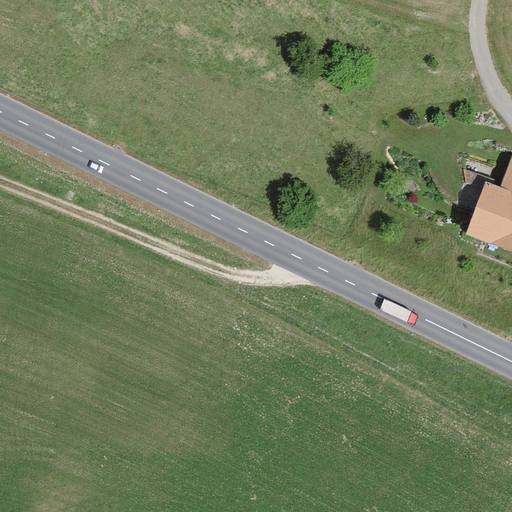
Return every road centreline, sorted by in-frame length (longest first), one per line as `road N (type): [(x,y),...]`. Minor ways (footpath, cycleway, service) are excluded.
road 1 (secondary): [(0,111),(511,361)]
road 2 (track): [(0,181),(243,275),(279,274),(306,261)]
